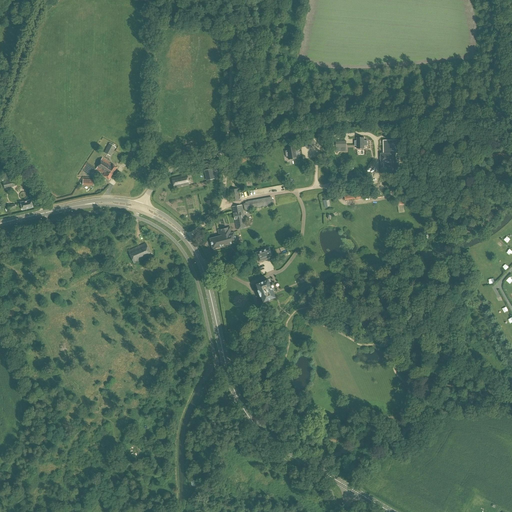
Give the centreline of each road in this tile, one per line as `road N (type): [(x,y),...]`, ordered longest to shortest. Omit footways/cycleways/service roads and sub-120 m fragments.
road 1 (unclassified): [(141,207),(167,173),(233,148),(334,125),(486,120),(511,110)]
road 2 (primary): [(352,490),(276,443),(243,410),(201,265),(173,225),(141,207)]
road 3 (track): [(267,274),(285,269),(301,243),(304,211),(295,191),(222,208)]
road 4 (track): [(233,148),(290,65),(304,0)]
road 5 (track): [(226,150),(236,0)]
road 6 (primary): [(141,207),(83,204),(0,223)]
